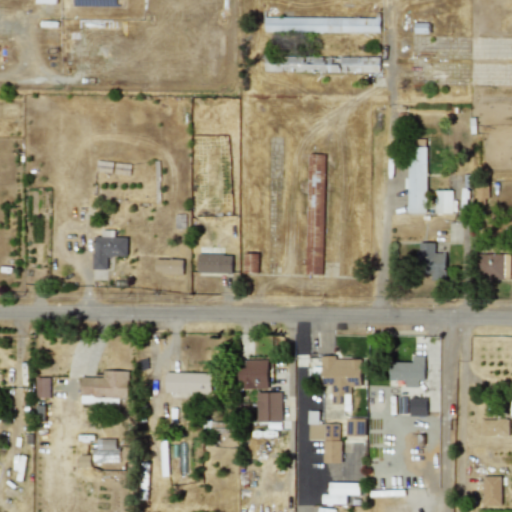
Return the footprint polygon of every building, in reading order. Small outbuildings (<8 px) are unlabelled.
[(264,16),(264,31),(379,32),(379,17),(264,16)] [(379,72),(379,56),(263,55),(263,71),(379,72)] [(406,212),(425,212),(427,146),(408,146),(406,212)] [(450,190),(433,189),(433,212),(450,213),(450,190)] [(126,236),(114,236),(114,229),(100,230),(101,236),(92,236),(92,269),(106,268),(106,256),(127,255),(126,236)] [(434,242),(418,241),(417,272),(430,272),(430,279),(445,280),(446,253),(433,252),(434,242)] [(196,272),(231,273),(231,254),(197,253),(196,272)] [(502,279),(503,254),(475,254),(474,278),(502,279)] [(182,273),(182,259),(155,258),(154,273),(182,273)] [(360,358),(334,358),(334,355),(320,355),(320,385),(331,384),(331,404),(342,403),(342,394),(351,394),(351,387),(361,387),(360,358)] [(423,379),(424,355),(411,355),(411,362),(389,361),(388,378),(405,379),(405,386),(418,387),(418,379),(423,379)] [(268,388),(267,359),(237,360),(238,388),(268,388)] [(79,395),(127,397),(128,370),(102,370),(101,377),(80,376),(79,395)] [(211,393),(211,373),(164,371),(164,392),(211,393)] [(48,377),(35,377),(35,397),(49,396),(48,377)] [(280,391),(255,392),(256,422),(281,421),(280,391)] [(339,423),(318,423),(317,410),(307,410),(308,439),(322,439),(323,462),(340,462),(339,423)] [(364,435),(364,418),(345,417),(345,435),(364,435)] [(480,418),(480,435),(508,436),(508,419),(480,418)] [(100,474),(126,474),(126,462),(100,461),(100,474)] [(501,476),(482,475),(482,505),(500,505),(501,476)] [(322,503),(345,503),(345,494),(358,494),(359,482),(328,481),(328,493),(322,493),(322,503)]
